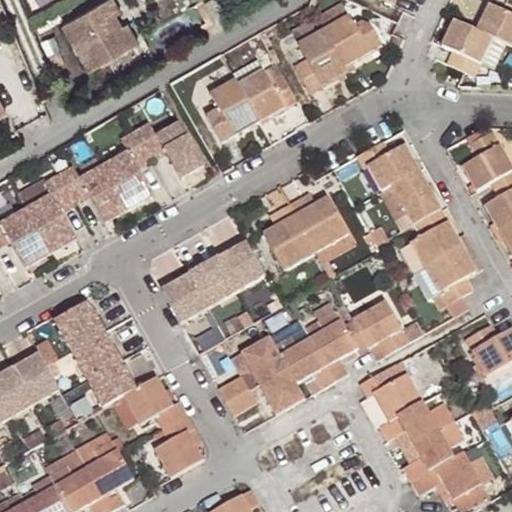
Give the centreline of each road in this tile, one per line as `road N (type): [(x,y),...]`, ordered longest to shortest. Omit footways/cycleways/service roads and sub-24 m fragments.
road 1 (residential): [(0,167),(297,0)]
road 2 (residential): [(121,257),(386,100)]
road 3 (residential): [(386,100),(511,302)]
road 4 (residential): [(341,390),(403,496),(376,511)]
road 5 (residential): [(0,328),(121,257)]
road 6 (residential): [(183,369),(121,257)]
road 7 (residential): [(386,100),(511,110)]
